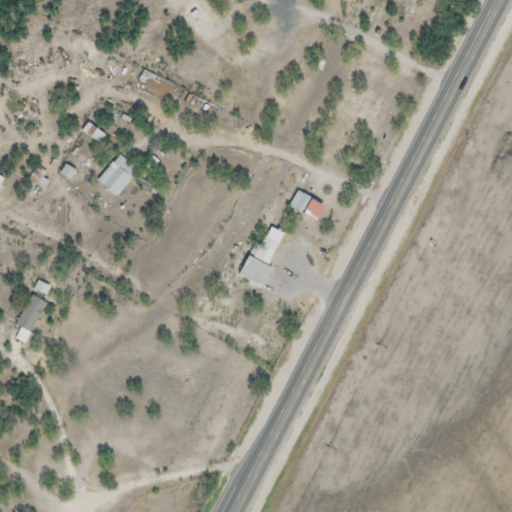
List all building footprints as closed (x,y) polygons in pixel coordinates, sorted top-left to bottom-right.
[(136,174),(119,157),(95,181),(112,198),(136,174)] [(72,172),(64,167),(58,176),(66,181),(72,172)] [(321,208),(296,192),(286,208),(311,224),(321,208)] [(283,236),(263,226),(238,279),(258,289),(283,236)] [(44,305),(30,297),(13,326),(27,334),(44,305)]
